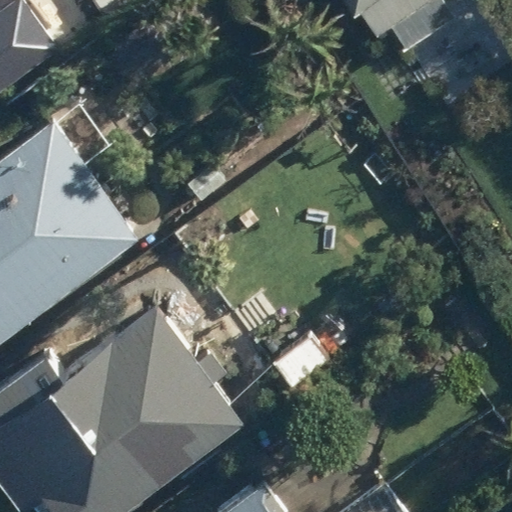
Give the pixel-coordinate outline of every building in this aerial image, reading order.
[(0,97),(73,43),(40,0),(4,0),(0,3),(0,97)] [(370,0),(397,37),(448,0),(370,0)] [(176,43),(150,10),(113,41),(139,73),(176,43)] [(0,332),(150,222),(65,107),(0,155),(0,332)] [(207,343),(169,292),(73,363),(57,341),(0,382),(0,446),(38,498),(57,484),(78,511),(124,511),(254,416),(225,377),(241,366),(218,335),(207,343)] [(339,351),(300,305),(264,335),(303,381),(339,351)] [(352,511),(308,511),(274,466),(212,511),(426,511),(400,477),(352,511)]
